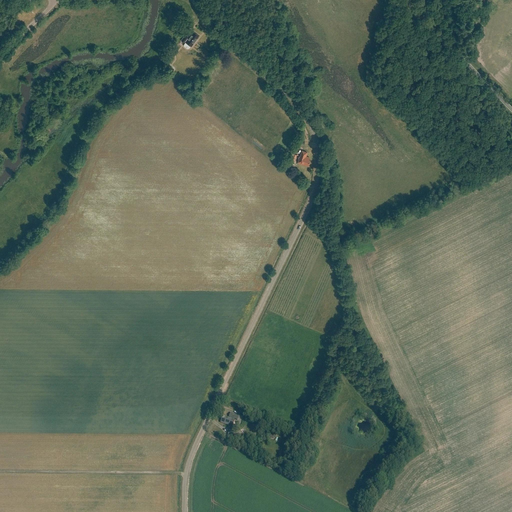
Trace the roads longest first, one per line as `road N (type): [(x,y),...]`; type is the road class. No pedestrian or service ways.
road 1 (unclassified): [(184,511),(193,451),(311,201),(316,147),(292,100),(206,25),(193,0)]
road 2 (unclassified): [(511,108),(405,0)]
